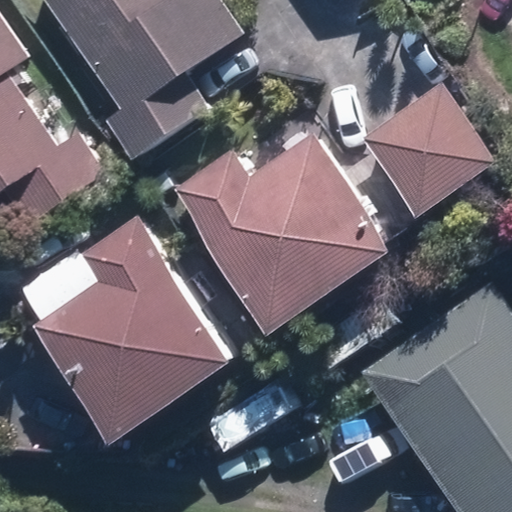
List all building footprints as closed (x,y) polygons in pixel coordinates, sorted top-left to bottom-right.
[(46,0),(118,103),(103,115),(132,155),(209,102),(184,69),(242,28),(222,0),(46,0)] [(63,142),(13,70),(34,56),(0,7),(0,196),(8,191),(31,224),(108,171),(80,130),(63,142)] [(420,213),(500,159),(446,79),(366,133),(420,213)] [(392,244),(318,138),(254,182),(232,149),(176,188),(273,328),(392,244)] [(236,357),(146,213),(89,249),(109,282),(44,324),(114,434),(236,357)] [(511,511),(511,294),(496,271),(367,362),(472,511),(511,511)]
